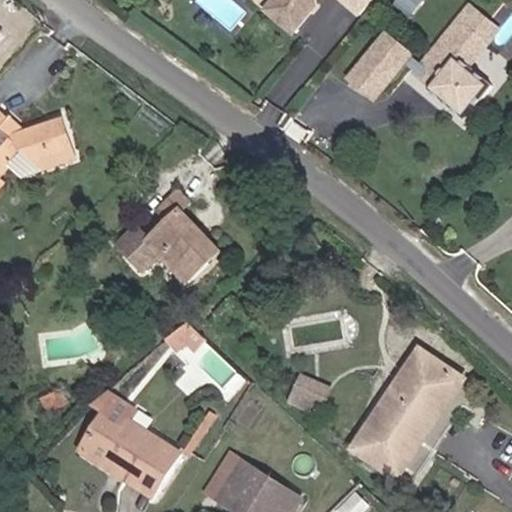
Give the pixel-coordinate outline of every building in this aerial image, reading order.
[(295,34),(312,13),(308,10),(312,6),(317,5),(316,0),(277,0),(268,11),(295,34)] [(410,17),(423,0),(401,0),(397,5),(410,17)] [(463,118),(488,87),(463,67),(452,58),(481,23),(465,9),(413,72),(429,85),(426,88),(463,118)] [(481,23),(452,58),(463,67),(492,32),(481,23)] [(413,50),(386,28),(361,57),(388,80),(413,50)] [(372,99),(388,80),(361,57),(345,77),(372,99)] [(0,191),(8,183),(3,177),(11,168),(14,170),(27,156),(36,164),(73,152),(64,122),(26,135),(0,110),(0,191)] [(77,161),(73,152),(36,164),(27,156),(14,170),(23,178),(77,161)] [(191,284),(223,253),(184,213),(193,204),(182,192),(160,212),(171,223),(152,241),(139,228),(121,246),(146,272),(164,256),(191,284)] [(179,351),(189,344),(197,351),(207,340),(190,324),(170,339),(179,351)] [(400,479),(465,380),(422,352),(357,450),(400,479)] [(328,400),(333,389),(305,376),(300,387),(328,400)] [(412,486),(477,389),(465,380),(400,479),(412,486)] [(321,416),(328,400),(300,387),(293,404),(321,416)] [(69,404),(62,390),(51,395),(58,409),(69,404)] [(108,412),(117,397),(110,392),(96,405),(108,412)] [(49,413),(58,409),(51,395),(42,400),(49,413)] [(130,421),(138,410),(117,397),(108,412),(105,417),(125,429),(130,421)] [(191,459),(220,416),(213,412),(184,455),(191,459)] [(160,494),(184,455),(130,421),(125,429),(105,417),(83,452),(113,471),(116,466),(160,494)] [(295,511),(303,499),(232,454),(207,493),(237,511),(295,511)] [(160,494),(116,466),(113,471),(157,498),(160,494)]
